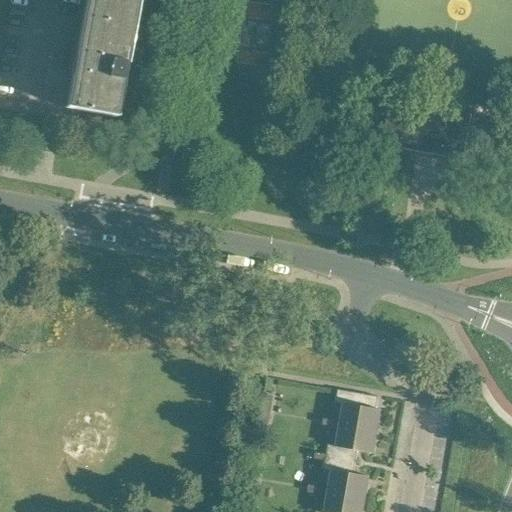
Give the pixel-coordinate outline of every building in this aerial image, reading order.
[(64,108),(115,117),(136,0),(84,0),(65,107),(64,107),(64,108)] [(427,107),(390,100),(381,146),(464,160),(472,115),(441,109),(441,108),(427,105),(427,107)] [(376,409),(378,397),(338,390),(336,403),(344,405),(336,446),(328,445),(324,470),(332,472),(324,511),(318,511),(316,511),(363,511),(369,477),(354,474),(358,451),(373,454),(381,410),(376,409)] [(259,411),(269,413),(272,396),(262,395),(259,411)] [(269,413),(259,411),(256,428),(266,429),(269,413)] [(247,478),(257,480),(260,463),(250,462),(247,478)] [(257,480),(247,478),(244,494),(254,496),(257,480)]
